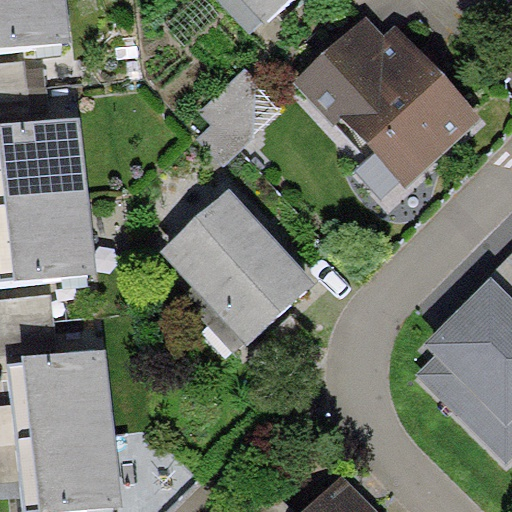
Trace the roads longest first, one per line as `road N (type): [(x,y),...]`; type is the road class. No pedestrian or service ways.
road 1 (residential): [(429,511),(387,468),(356,385),(382,307),(420,268)]
road 2 (residential): [(420,268),(511,180)]
